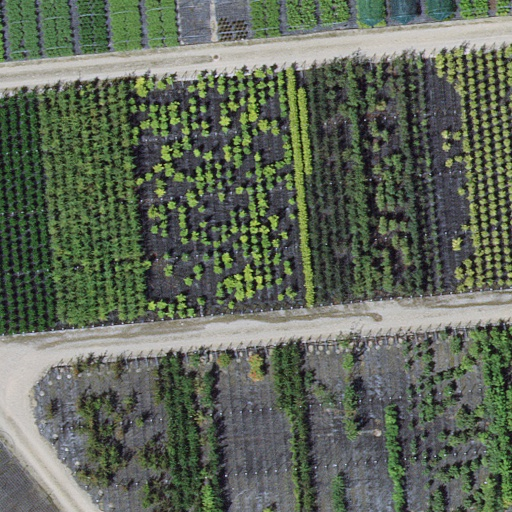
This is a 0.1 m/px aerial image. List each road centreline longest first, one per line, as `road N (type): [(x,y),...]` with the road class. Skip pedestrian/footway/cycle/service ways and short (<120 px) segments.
road 1 (track): [(0,375),(28,354),(511,304)]
road 2 (track): [(0,85),(511,32)]
road 3 (track): [(86,511),(0,406)]
